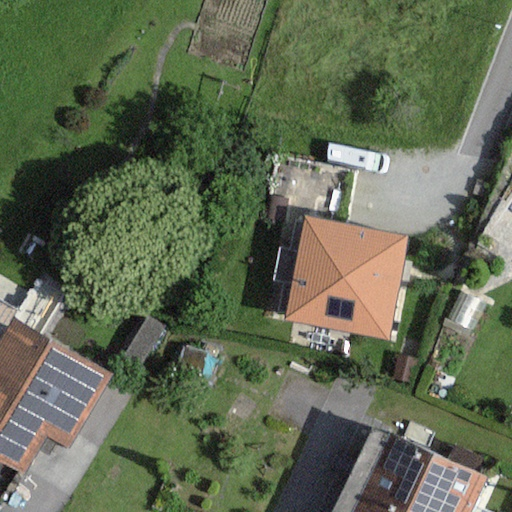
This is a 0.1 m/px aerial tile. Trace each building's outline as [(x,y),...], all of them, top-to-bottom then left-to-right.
[(393,342),(414,238),(310,218),(290,323),(393,342)] [(475,336),(488,304),(460,292),(446,324),(475,336)] [(72,448),(116,376),(20,318),(0,350),(0,460),(27,476),(51,436),(72,448)] [(138,375),(166,328),(149,318),(121,365),(138,375)] [(221,362),(198,349),(183,376),(206,389),(221,362)] [(417,361),(399,357),(394,380),(412,384),(417,361)] [(378,429),(352,483),(412,511),(474,511),(490,479),(477,473),(484,459),(456,446),(450,459),(396,433),(394,437),(378,429)] [(412,511),(352,483),(337,511),(412,511)]
